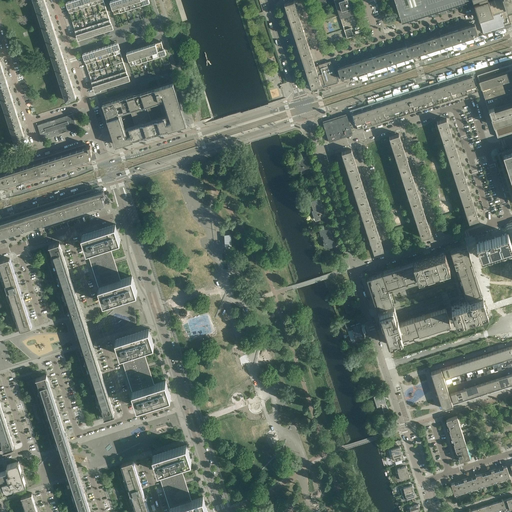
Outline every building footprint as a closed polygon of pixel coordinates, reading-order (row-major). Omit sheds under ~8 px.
[(49,11),(47,4),(45,0),(33,0),(38,14),(49,11)] [(75,10),(72,0),(66,2),(69,12),(75,10)] [(81,8),(78,0),(73,0),(72,0),(75,10),(81,8)] [(87,6),(84,0),(78,0),(81,8),(87,6)] [(120,11),(116,0),(112,0),(110,1),(114,13),(120,11)] [(126,9),(122,0),(116,0),(120,11),(126,9)] [(131,8),(129,0),(122,0),(126,9),(131,8)] [(300,17),(295,4),(294,0),(285,4),(290,20),(300,17)] [(356,12),(352,0),(316,0),(319,6),(335,1),(336,5),(337,7),(340,17),(356,12)] [(511,0),(394,0),(398,12),(400,18),(402,23),(473,0),(480,0),(481,2),(474,4),(483,32),(511,23),(506,9),(511,7),(511,0)] [(110,19),(104,1),(98,3),(92,4),(87,6),(81,8),(75,10),(69,12),(75,30),(81,28),(87,26),(92,24),(98,22),(104,21),(110,19)] [(53,25),(51,19),(49,11),(38,14),(43,28),(53,25)] [(305,34),(301,20),(300,17),(290,20),(296,37),(305,34)] [(113,28),(111,23),(110,19),(104,21),(107,30),(113,28)] [(107,30),(104,21),(98,22),(101,32),(107,30)] [(441,46),(474,35),(478,34),(475,24),(474,24),(473,21),(472,22),(471,21),(470,21),(340,63),(339,63),(339,64),(338,65),(339,67),(338,68),(341,78),(441,46)] [(101,32),(98,22),(92,24),(95,34),(101,32)] [(95,34),(92,24),(87,26),(90,36),(95,34)] [(58,39),(56,33),(53,25),(43,28),(47,43),(58,39)] [(90,36),(87,26),(81,28),(84,38),(90,36)] [(84,38),(81,28),(75,30),(78,39),(84,38)] [(353,36),(351,28),(344,30),(347,38),(353,36)] [(310,51),(306,37),(305,34),(296,37),(301,54),(310,51)] [(62,54),(60,47),(58,39),(47,43),(52,57),(62,54)] [(164,48),(161,41),(156,43),(160,55),(166,53),(165,48),(164,48)] [(120,52),(119,48),(120,48),(118,42),(112,44),(115,54),(120,52)] [(160,55),(156,43),(150,45),(154,57),(160,55)] [(115,54),(112,44),(106,46),(109,56),(115,54)] [(154,57),(150,45),(144,47),(148,59),(154,57)] [(109,56),(106,46),(100,48),(103,58),(109,56)] [(148,59),(144,47),(138,48),(142,61),(148,59)] [(103,58),(100,48),(94,50),(97,60),(103,58)] [(142,61),(138,48),(132,50),(136,63),(142,61)] [(97,60),(94,50),(88,52),(92,61),(97,60)] [(136,63),(132,50),(127,52),(131,65),(136,63)] [(321,85),(321,84),(315,67),(310,51),(301,54),(312,88),(312,87),(321,84),(321,85)] [(92,61),(88,52),(83,54),(86,63),(92,61)] [(126,70),(120,52),(115,54),(109,56),(103,58),(97,60),(92,61),(86,63),(92,81),(97,79),(103,78),(109,76),(115,74),(120,72),(126,70)] [(67,68),(65,62),(62,54),(52,57),(57,72),(67,68)] [(337,81),(331,63),(330,61),(319,65),(315,67),(321,84),(322,84),(325,83),(325,85),(337,81)] [(477,74),(479,80),(489,77),(495,75),(511,69),(511,117),(493,124),(497,136),(511,131),(511,63),(510,64),(477,74)] [(72,82),(70,76),(67,68),(57,72),(61,86),(72,82)] [(511,69),(495,75),(497,79),(495,80),(494,79),(490,80),(489,77),(479,80),(489,109),(493,124),(494,124),(511,117),(511,69)] [(130,79),(128,74),(127,74),(126,70),(120,72),(124,82),(130,79)] [(124,82),(120,72),(115,74),(118,83),(124,82)] [(118,83),(115,74),(109,76),(112,85),(118,83)] [(477,91),(475,84),(477,84),(475,78),(475,77),(474,77),(474,75),(473,76),(463,79),(468,94),(477,91)] [(112,85),(109,76),(103,78),(106,87),(112,85)] [(106,87),(103,78),(97,79),(100,89),(101,89),(106,87)] [(100,89),(97,79),(92,81),(95,92),(101,90),(101,89),(100,89)] [(358,130),(468,94),(463,79),(462,79),(457,81),(353,114),(358,130)] [(12,96),(10,90),(11,90),(10,88),(9,88),(7,82),(0,84),(0,94),(2,100),(12,96)] [(76,97),(74,91),(72,82),(61,86),(66,100),(67,100),(67,101),(71,100),(70,99),(76,97)] [(168,128),(169,129),(185,124),(185,122),(181,112),(182,112),(176,93),(175,93),(172,82),(155,87),(135,94),(104,104),(114,134),(112,135),(114,141),(116,140),(117,145),(159,132),(159,131),(168,128)] [(17,111),(15,105),(16,105),(15,102),(14,103),(12,96),(2,100),(6,114),(17,111)] [(21,125),(19,119),(20,119),(20,117),(19,117),(17,111),(6,114),(11,129),(21,125)] [(77,128),(74,121),(72,114),(62,117),(64,124),(63,124),(65,132),(77,128)] [(353,134),(347,115),(323,123),(329,142),(353,134)] [(65,132),(63,124),(64,124),(62,117),(55,119),(59,134),(65,132)] [(452,135),(450,128),(451,128),(450,125),(449,126),(447,118),(437,121),(443,138),(452,135)] [(59,134),(55,119),(49,121),(51,128),(53,136),(59,134)] [(51,128),(49,121),(37,125),(40,132),(51,128)] [(26,140),(24,133),(25,133),(24,131),(23,131),(21,125),(11,129),(16,143),(26,140)] [(53,136),(51,128),(40,132),(42,139),(53,136)] [(404,151),(402,144),(403,143),(402,141),(401,141),(399,134),(389,137),(395,154),(404,151)] [(457,152),(455,145),(456,145),(455,142),(454,142),(452,135),(443,138),(448,155),(457,152)] [(0,186),(93,157),(92,153),(90,148),(91,148),(90,145),(88,146),(87,146),(86,144),(26,163),(27,167),(23,168),(22,165),(23,164),(0,171),(0,186)] [(357,166),(355,159),(355,156),(354,156),(351,149),(342,152),(344,159),(347,169),(357,166)] [(511,150),(503,154),(511,181),(511,150)] [(410,167),(408,160),(408,157),(407,158),(404,151),(395,154),(398,164),(400,170),(410,167)] [(463,169),(460,162),(461,161),(461,159),(460,159),(457,152),(448,155),(453,172),(463,169)] [(309,167),(305,155),(295,159),(299,170),(300,170),(302,173),(308,171),(307,168),(309,167)] [(362,183),(360,176),(361,175),(360,173),(359,173),(357,166),(347,169),(350,178),(353,186),(362,183)] [(415,184),(413,177),(414,177),(413,174),(412,174),(410,167),(400,170),(402,176),(406,187),(415,184)] [(468,185),(466,178),(467,178),(466,175),(465,176),(463,169),(453,172),(459,188),(468,185)] [(368,199),(365,192),(366,192),(365,189),(364,190),(362,183),(353,186),(355,193),(358,202),(368,199)] [(420,201),(418,193),(419,193),(418,191),(417,191),(415,184),(406,187),(409,196),(411,204),(420,201)] [(473,202),(471,195),(472,195),(471,192),(470,192),(468,185),(459,188),(464,205),(473,202)] [(20,232),(105,205),(104,204),(105,203),(107,202),(107,203),(108,203),(104,192),(104,191),(103,189),(100,190),(15,217),(16,221),(14,221),(12,222),(11,219),(0,222),(0,238),(16,234),(15,232),(15,230),(17,229),(19,229),(19,231),(20,231),(20,232)] [(325,214),(323,208),(320,198),(311,201),(312,206),(309,207),(311,211),(313,210),(316,219),(319,218),(324,216),(325,216),(325,215),(325,214)] [(373,216),(371,209),(371,206),(370,206),(368,199),(358,202),(361,211),(363,219),(373,216)] [(426,217),(424,210),(424,207),(423,208),(420,201),(411,204),(412,208),(416,220),(426,217)] [(479,219),(477,211),(477,209),(476,209),(473,202),(464,205),(469,222),(479,219)] [(378,233),(376,225),(377,225),(376,223),(375,223),(373,216),(363,219),(366,226),(369,236),(378,233)] [(431,234),(429,227),(430,227),(429,224),(428,224),(426,217),(416,220),(420,231),(422,237),(431,234)] [(109,244),(121,240),(115,224),(82,235),(104,302),(137,292),(132,276),(120,280),(121,282),(118,283),(105,242),(108,242),(109,244)] [(335,244),(332,235),(329,226),(320,229),(326,247),(335,244)] [(384,250),(381,242),(382,242),(381,239),(380,240),(378,233),(369,236),(372,245),(374,253),(384,250)] [(511,246),(508,233),(476,243),(481,257),(495,253),(497,252),(511,247),(511,246)] [(92,343),(83,315),(83,314),(82,310),(81,311),(59,242),(60,242),(49,245),(49,246),(50,246),(71,314),(72,317),(72,318),(82,347),(82,348),(104,418),(115,414),(93,345),(92,343)] [(367,278),(388,344),(488,312),(467,246),(367,278)] [(14,274),(9,258),(10,258),(9,258),(0,260),(0,263),(4,277),(14,274)] [(489,274),(495,295),(492,296),(494,302),(503,299),(495,272),(489,274)] [(20,293),(14,274),(4,277),(10,296),(20,293)] [(352,297),(350,291),(340,294),(343,300),(352,297)] [(26,311),(20,293),(10,296),(16,314),(26,311)] [(356,309),(354,304),(353,300),(343,303),(346,312),(356,309)] [(31,327),(26,311),(16,314),(21,330),(32,327),(31,327)] [(363,332),(362,328),(360,322),(350,325),(354,335),(363,332)] [(142,348),(154,344),(149,328),(115,339),(137,407),(147,404),(171,396),(166,380),(154,384),(154,386),(152,387),(139,347),(142,346),(142,348)] [(503,362),(508,360),(504,349),(499,350),(503,362)] [(498,364),(503,362),(499,350),(494,352),(498,364)] [(493,365),(498,364),(494,352),(489,354),(493,365)] [(486,365),(487,367),(493,365),(489,354),(484,355),(487,364),(486,365)] [(484,355),(478,357),(481,366),(482,366),(486,365),(487,364),(484,355)] [(477,370),(482,369),(482,368),(482,366),(481,366),(478,357),(473,359),(477,370)] [(473,359),(468,360),(471,369),(472,372),(477,370),(473,359)] [(466,371),(471,369),(468,360),(463,362),(466,371)] [(461,373),(466,371),(463,362),(458,363),(461,373)] [(456,374),(461,373),(458,363),(453,365),(456,374)] [(451,376),(456,374),(453,365),(448,367),(451,376)] [(451,376),(448,367),(442,368),(445,378),(446,380),(451,378),(452,378),(451,376)] [(445,378),(442,368),(441,369),(431,372),(433,377),(433,380),(435,385),(436,388),(437,392),(440,400),(441,403),(442,406),(443,408),(453,405),(454,405),(451,396),(450,393),(449,390),(448,390),(447,387),(448,386),(447,384),(446,380),(445,378)] [(75,463),(74,458),(70,447),(70,445),(69,443),(68,443),(47,374),(36,377),(36,378),(58,446),(58,447),(59,449),(59,450),(60,451),(69,480),(69,481),(79,511),(90,511),(80,478),(79,473),(78,470),(75,463)] [(502,377),(503,380),(505,388),(506,388),(508,387),(511,386),(508,378),(507,375),(502,377)] [(497,378),(498,381),(500,390),(501,389),(503,389),(505,388),(503,380),(502,377),(497,378)] [(492,380),(492,383),(495,391),(496,391),(498,390),(500,390),(498,381),(497,378),(492,380)] [(486,382),(487,385),(490,393),(491,393),(493,392),(495,391),(492,383),(492,380),(486,382)] [(481,383),(482,386),(485,395),(486,394),(488,394),(490,393),(487,385),(486,382),(481,383)] [(476,385),(477,388),(480,396),(481,396),(483,395),(485,395),(482,386),(481,383),(476,385)] [(471,387),(472,390),(475,398),(477,397),(480,396),(477,388),(476,385),(471,387)] [(466,388),(467,391),(469,400),(470,399),(472,399),(475,398),(472,390),(471,387),(466,388)] [(461,390),(462,393),(464,401),(465,401),(467,400),(469,400),(467,391),(466,388),(461,390)] [(456,392),(457,394),(459,403),(460,403),(462,402),(464,401),(462,393),(461,390),(456,392)] [(389,411),(385,398),(386,397),(384,396),(383,392),(373,395),(377,406),(382,405),(383,408),(378,410),(379,414),(389,411)] [(457,394),(456,392),(450,393),(451,396),(454,405),(455,404),(457,404),(459,403),(457,394)] [(0,436),(4,449),(3,449),(4,450),(14,446),(0,402),(0,436)] [(462,433),(457,416),(446,419),(448,427),(449,426),(450,429),(449,429),(451,436),(462,433)] [(466,444),(463,434),(462,433),(451,436),(453,440),(454,440),(455,444),(454,444),(455,447),(466,444)] [(46,435),(37,438),(41,451),(50,448),(48,444),(43,446),(41,441),(47,438),(46,435)] [(470,458),(466,444),(455,447),(456,451),(457,451),(457,452),(459,456),(458,457),(459,461),(470,458)] [(179,462),(179,464),(192,460),(186,445),(153,455),(170,511),(208,511),(203,496),(191,500),(192,502),(189,503),(182,483),(176,463),(179,462)] [(401,452),(400,449),(401,449),(400,446),(391,449),(392,452),(391,452),(392,453),(390,453),(391,455),(401,452)] [(404,458),(403,455),(402,455),(401,452),(391,455),(392,457),(393,457),(393,458),(394,458),(395,461),(404,458)] [(148,511),(132,461),(133,461),(132,460),(122,464),(137,511),(148,511)] [(25,482),(19,461),(7,464),(8,467),(9,467),(10,469),(0,472),(1,474),(0,475),(0,474),(0,479),(3,489),(5,489),(6,489),(6,491),(13,489),(13,487),(14,487),(15,488),(26,484),(25,482)] [(408,471),(407,468),(406,465),(397,468),(398,471),(398,472),(397,473),(397,475),(408,471)] [(510,476),(507,467),(506,465),(503,467),(504,468),(496,470),(496,469),(492,470),(496,481),(498,480),(499,480),(507,478),(507,477),(510,476)] [(496,481),(492,470),(489,471),(490,472),(482,475),(482,473),(479,474),(482,485),(485,484),(485,485),(494,482),(493,481),(496,481)] [(410,477),(409,474),(409,475),(408,471),(397,475),(398,477),(399,476),(400,477),(401,480),(410,477)] [(482,485),(479,474),(476,475),(476,477),(469,479),(468,477),(465,478),(468,489),(471,489),(480,487),(479,486),(482,485)] [(468,489),(465,478),(462,479),(462,481),(455,484),(454,482),(451,483),(455,495),(455,494),(457,493),(457,494),(466,491),(466,490),(468,489)] [(414,491),(413,487),(412,485),(403,488),(404,490),(404,492),(403,492),(403,494),(414,491)] [(416,496),(415,494),(414,491),(403,494),(404,496),(405,495),(406,497),(406,496),(407,499),(416,496)] [(35,501),(32,493),(21,496),(22,496),(24,505),(35,501)] [(511,497),(501,501),(503,508),(504,510),(511,507),(511,497)] [(31,511),(37,510),(35,501),(24,505),(26,511),(31,511)] [(503,508),(501,501),(495,503),(497,510),(503,508)] [(497,510),(495,503),(489,504),(492,511),(497,510)]
